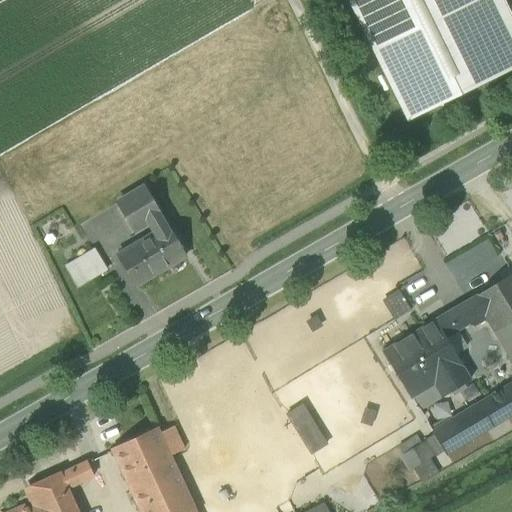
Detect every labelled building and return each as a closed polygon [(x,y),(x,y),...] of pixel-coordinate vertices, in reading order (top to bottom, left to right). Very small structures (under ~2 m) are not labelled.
[(347,0),(407,122),(511,70),(511,63),(481,0),(347,0)] [(511,17),(503,0),(481,0),(511,63),(511,17)] [(153,234),(165,227),(145,192),(119,207),(134,233),(148,225),(153,234)] [(153,234),(117,256),(135,287),(185,257),(167,226),(165,227),(153,234)] [(92,250),(73,262),(86,283),(105,271),(92,250)] [(86,283),(73,262),(65,266),(77,287),(86,283)] [(511,275),(476,296),(489,316),(511,355),(511,275)] [(382,299),(393,318),(411,308),(400,288),(382,299)] [(476,296),(461,305),(471,321),(474,325),(489,316),(476,296)] [(461,305),(448,313),(458,329),(471,321),(461,305)] [(379,337),(385,348),(421,329),(411,310),(390,321),(395,329),(379,337)] [(444,337),(458,329),(448,313),(434,321),(442,334),(413,352),(433,385),(441,398),(470,380),(444,337)] [(434,321),(382,352),(411,399),(433,385),(413,352),(442,334),(434,321)] [(356,375),(362,371),(357,363),(342,372),(348,381),(356,375)] [(356,375),(348,381),(358,397),(366,392),(356,375)] [(419,412),(441,398),(433,385),(411,399),(419,412)] [(445,455),(511,415),(511,385),(432,434),(445,455)] [(366,392),(358,397),(367,411),(375,407),(366,392)] [(306,401),(286,412),(308,455),(328,444),(306,401)] [(173,427),(159,434),(170,457),(184,450),(173,427)] [(112,451),(126,481),(171,459),(170,457),(159,434),(157,429),(112,451)] [(423,444),(402,456),(410,469),(431,457),(423,444)] [(195,511),(171,459),(126,481),(141,511),(195,511)] [(86,462),(58,475),(65,490),(93,477),(86,462)] [(75,511),(65,490),(58,475),(26,490),(33,504),(36,511),(75,511)] [(371,502),(377,498),(363,478),(357,483),(371,502)]
